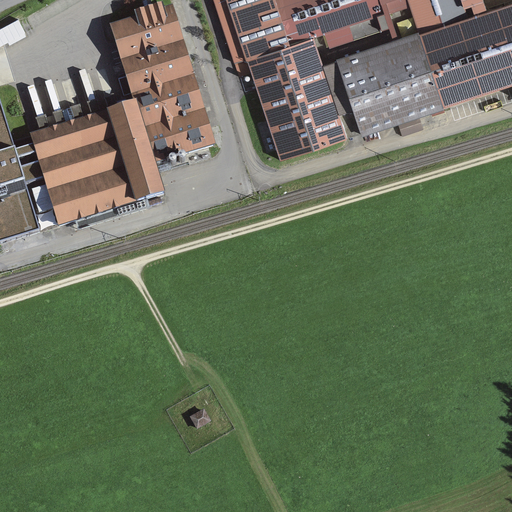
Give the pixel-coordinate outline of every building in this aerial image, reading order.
[(214,0),(237,66),(248,62),(312,41),(385,16),(386,18),(411,9),(408,0),(214,0)] [(408,0),(411,9),(419,34),(338,61),(339,64),(322,69),(337,116),(355,111),(363,137),(444,111),(444,110),(511,87),(511,4),(485,13),(480,0),(408,0)] [(106,25),(129,101),(147,159),(206,141),(166,6),(159,8),(158,3),(130,12),(132,17),(106,25)] [(19,19),(0,27),(0,47),(26,35),(19,19)] [(322,69),(312,41),(248,62),(281,159),(345,138),(337,116),(322,69)] [(107,94),(99,97),(103,109),(111,106),(107,94)] [(91,99),(82,102),(86,114),(95,111),(91,99)] [(8,137),(37,232),(157,191),(147,159),(129,101),(111,106),(103,109),(95,111),(86,114),(78,116),(69,119),(61,122),(52,124),(44,127),(34,130),(8,137)] [(73,104),(65,107),(69,119),(78,116),(73,104)] [(0,109),(0,243),(37,232),(8,137),(0,109)] [(57,109),(48,112),(52,124),(61,122),(57,109)] [(30,118),(34,130),(44,127),(40,114),(30,118)] [(201,148),(197,147),(193,149),(193,152),(195,155),(199,156),(202,154),(202,151),(201,148)] [(190,151),(186,150),(182,152),(182,155),(184,159),(187,159),(191,157),(191,154),(190,151)] [(198,408),(185,416),(191,426),(204,419),(198,408)]
